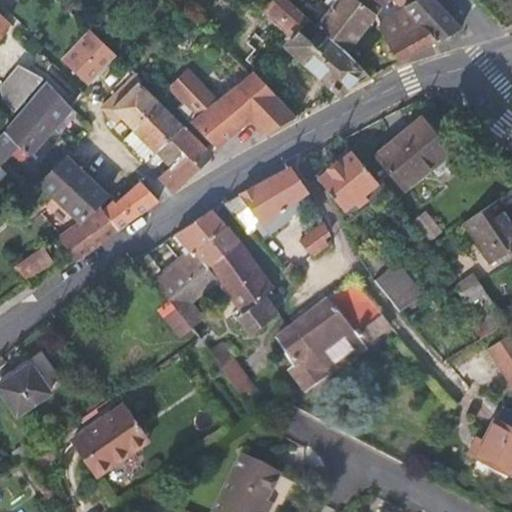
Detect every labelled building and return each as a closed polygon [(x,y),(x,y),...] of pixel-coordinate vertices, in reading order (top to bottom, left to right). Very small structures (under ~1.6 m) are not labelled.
[(264,0),(261,0),(256,6),(277,24),(292,37),(309,18),(287,0),(276,0),(272,5),(264,0)] [(345,49),(373,15),(372,12),(356,0),(334,0),(316,24),(345,49)] [(356,0),(372,12),(381,0),(356,0)] [(435,0),(410,0),(408,2),(402,5),(404,6),(418,20),(441,6),(438,2),(435,0)] [(404,6),(379,21),(403,56),(416,49),(435,38),(437,40),(443,36),(460,25),(461,25),(441,6),(418,20),(404,6)] [(286,42),(340,92),(370,75),(345,49),(316,24),(309,18),(292,37),(286,42)] [(92,66),(108,50),(88,31),(60,59),(62,62),(78,77),(90,64),(92,66)] [(0,103),(10,113),(21,100),(38,80),(12,65),(0,82),(0,103)] [(167,88),(183,104),(203,87),(184,70),(167,88)] [(250,119),(263,133),(265,131),(294,115),(250,73),(247,73),(214,101),(203,87),(183,104),(180,107),(191,124),(215,148),(250,119)] [(58,132),(76,112),(70,107),(43,81),(25,103),(52,127),(58,132)] [(113,110),(131,128),(158,103),(138,83),(136,82),(121,96),(118,92),(105,103),(113,110)] [(29,153),(52,127),(25,103),(1,130),(0,131),(0,159),(15,142),(29,153)] [(131,128),(154,151),(180,125),(170,115),(165,110),(158,103),(131,128)] [(453,154),(426,121),(380,156),(407,190),(453,154)] [(180,182),(211,153),(181,126),(180,125),(154,151),(144,159),(143,160),(148,166),(159,156),(169,166),(157,176),(171,189),(180,182)] [(343,226),(385,191),(367,168),(354,152),(321,179),(325,183),(322,186),(343,226)] [(104,194),(64,157),(42,180),(43,181),(81,216),(81,215),(104,194)] [(258,228),(259,228),(259,227),(285,210),(288,207),(309,192),(291,168),(262,184),(241,195),(254,213),(259,221),(255,224),(258,228)] [(101,207),(116,229),(130,219),(135,215),(156,200),(138,180),(114,199),(112,199),(101,207)] [(294,216),(314,202),(309,192),(288,207),(294,216)] [(240,223),(254,213),(241,195),(225,204),(240,223)] [(511,244),(511,223),(495,198),(461,223),(488,261),(511,244)] [(58,234),(72,254),(75,257),(116,229),(101,207),(80,223),(77,219),(58,234)] [(291,218),(294,216),(288,207),(285,210),(291,218)] [(259,227),(266,237),(291,218),(285,210),(259,227)] [(422,210),(411,218),(427,239),(438,231),(422,210)] [(176,244),(186,257),(191,253),(196,259),(198,258),(231,233),(213,212),(198,222),(176,236),(180,241),(176,244)] [(325,238),(331,234),(326,223),(309,237),(318,251),(328,243),(325,238)] [(235,237),(231,233),(198,258),(196,259),(191,253),(186,257),(179,262),(178,261),(151,284),(153,286),(166,305),(169,302),(173,299),(177,296),(188,287),(239,243),(235,237)] [(302,242),(312,255),(318,251),(309,237),(302,242)] [(240,315),(257,332),(277,318),(262,298),(273,289),(264,277),(255,265),(239,243),(207,270),(188,287),(198,299),(219,285),(241,313),(240,315)] [(46,255),(40,246),(14,265),(22,272),(46,255)] [(396,264),(373,281),(399,312),(422,297),(396,264)] [(352,283),(312,313),(307,316),(293,327),(273,343),(293,369),(289,372),(307,395),(345,366),(365,350),(364,348),(389,328),(352,283)] [(180,308),(173,299),(169,302),(180,318),(188,312),(183,306),(180,308)] [(511,334),(487,351),(511,388),(511,334)] [(242,393),(256,384),(241,360),(227,368),(242,393)] [(0,385),(0,392),(12,409),(46,386),(31,364),(0,385)] [(51,393),(46,386),(12,409),(17,416),(51,393)] [(72,442),(98,478),(132,455),(128,448),(147,435),(125,405),(72,442)] [(511,429),(495,420),(475,459),(508,476),(511,468),(511,429)] [(45,453),(41,447),(25,457),(33,470),(54,455),(50,450),(45,453)] [(242,453),(210,511),(260,511),(267,501),(264,500),(279,471),(242,453)]
